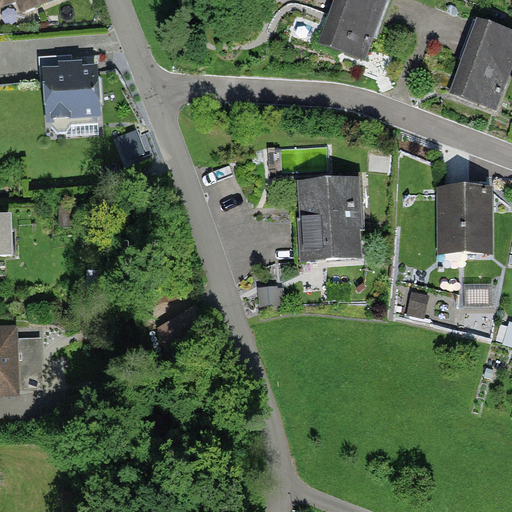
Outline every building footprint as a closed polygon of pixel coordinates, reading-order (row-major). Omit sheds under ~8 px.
[(339,0),(322,44),(368,62),(392,0),(339,0)] [(448,93),(495,111),(511,66),(511,36),(475,23),(448,93)] [(73,57),(45,59),(49,123),(52,123),(52,129),(58,135),(67,135),(72,128),(71,121),(99,119),(96,73),(82,73),(74,67),(73,57)] [(353,184),(301,188),(307,263),(358,259),(353,184)] [(488,193),(444,194),(444,253),(488,253),(488,193)] [(0,257),(11,257),(10,221),(0,220),(0,257)] [(14,331),(0,331),(0,395),(16,395),(14,331)] [(40,341),(22,341),(23,363),(40,363),(40,341)]
